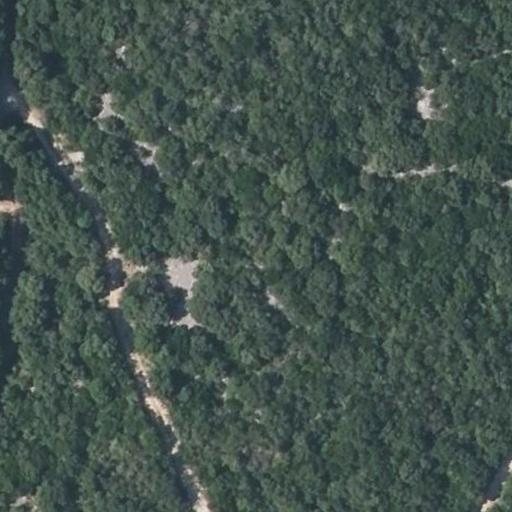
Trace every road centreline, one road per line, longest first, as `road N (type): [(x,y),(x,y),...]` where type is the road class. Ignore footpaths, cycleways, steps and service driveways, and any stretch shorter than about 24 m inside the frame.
road 1 (track): [(213,511),(135,285),(51,133),(0,106)]
road 2 (track): [(0,122),(21,241),(0,340)]
